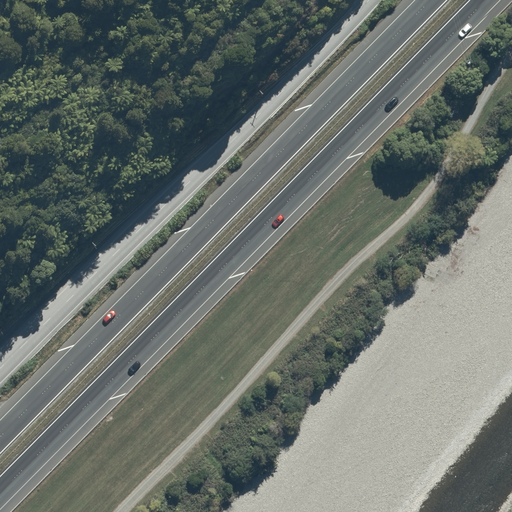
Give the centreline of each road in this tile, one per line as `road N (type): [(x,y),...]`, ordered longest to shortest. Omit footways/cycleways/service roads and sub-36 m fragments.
road 1 (trunk): [(486,0),(0,493)]
road 2 (trunk): [(0,437),(431,0)]
road 3 (unclassified): [(0,369),(365,0)]
